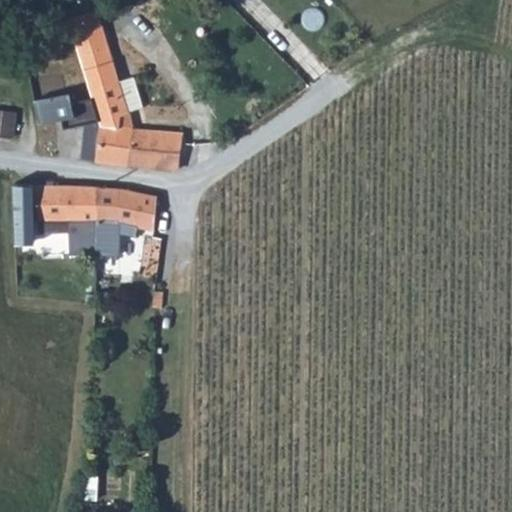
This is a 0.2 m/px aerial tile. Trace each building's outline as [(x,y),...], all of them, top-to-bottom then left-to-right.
[(60,5),(51,9),(69,44),(80,40),(60,5)] [(103,41),(71,50),(75,57),(89,97),(98,122),(101,123),(117,124),(116,113),(128,110),(143,104),(132,75),(117,80),(103,41)] [(5,90),(4,104),(17,106),(17,90),(5,90)] [(89,97),(73,101),(71,90),(35,98),(41,122),(63,118),(65,127),(85,123),(98,122),(89,97)] [(0,109),(0,133),(10,134),(11,110),(0,109)] [(128,110),(116,113),(117,124),(134,126),(128,110)] [(85,123),(82,146),(99,149),(101,123),(98,122),(85,123)] [(99,149),(99,157),(132,161),(135,126),(134,126),(117,124),(101,123),(99,149)] [(135,126),(132,161),(175,168),(179,165),(183,132),(135,126)] [(34,182),(18,180),(18,241),(34,241),(34,215),(34,204),(34,182)] [(38,230),(95,230),(97,188),(39,183),(39,204),(34,204),(34,215),(38,215),(38,230)] [(97,188),(95,230),(152,234),(153,193),(97,188)]
